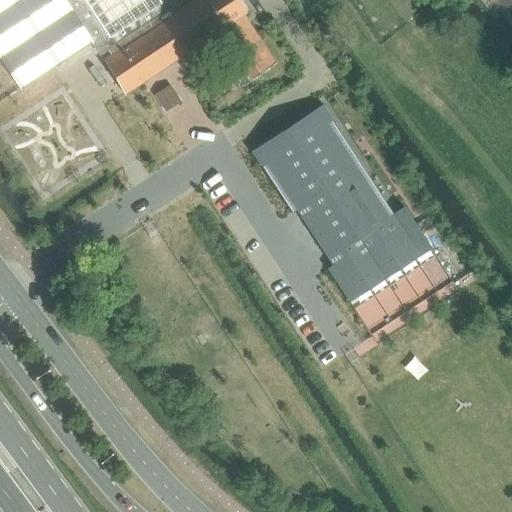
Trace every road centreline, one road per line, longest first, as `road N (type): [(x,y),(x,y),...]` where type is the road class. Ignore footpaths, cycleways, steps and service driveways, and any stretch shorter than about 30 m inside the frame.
road 1 (primary): [(189,511),(131,450),(0,278)]
road 2 (primary): [(0,350),(129,511)]
